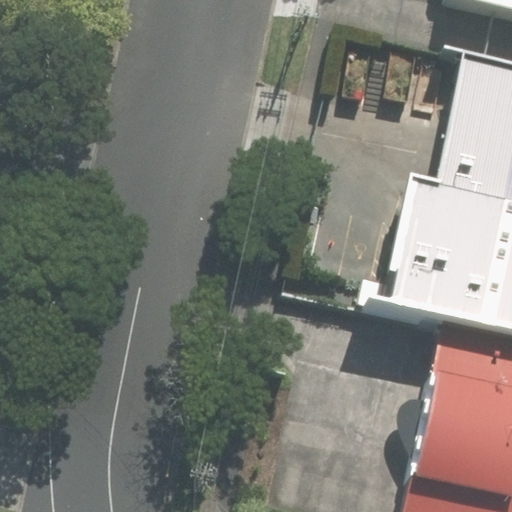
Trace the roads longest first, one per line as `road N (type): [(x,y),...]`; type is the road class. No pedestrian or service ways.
road 1 (unclassified): [(193,0),(112,428),(112,511)]
road 2 (unknown): [(174,98),(358,143),(368,157),(340,270)]
